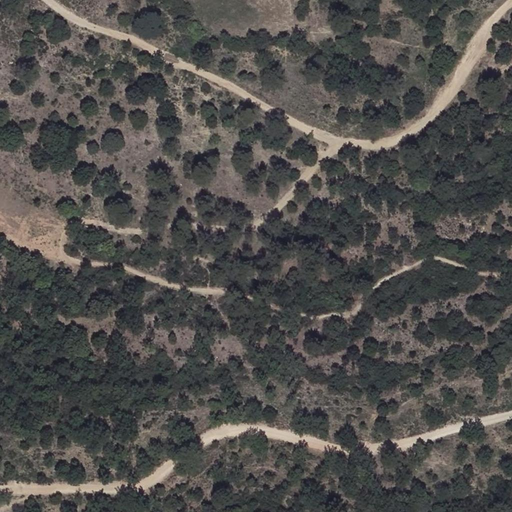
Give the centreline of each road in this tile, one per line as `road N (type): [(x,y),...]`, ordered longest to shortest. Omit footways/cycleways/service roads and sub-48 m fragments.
road 1 (track): [(511,6),(488,25),(423,119),(373,148),(333,141),(118,36),(71,22),(46,0)]
road 2 (track): [(0,489),(111,491),(235,433),(267,432),(353,452),(511,415)]
